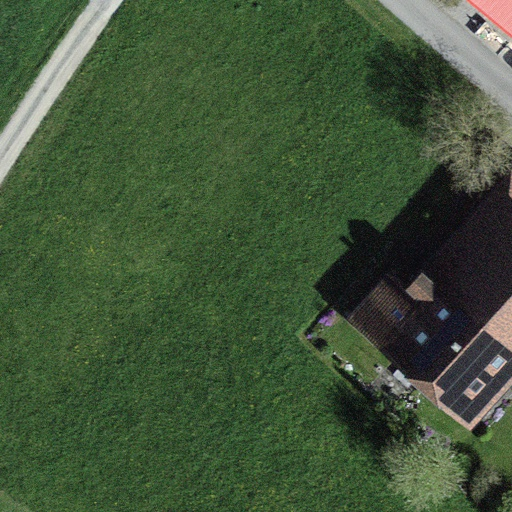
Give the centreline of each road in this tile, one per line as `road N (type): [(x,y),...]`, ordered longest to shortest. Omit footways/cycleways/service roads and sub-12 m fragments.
road 1 (track): [(107,0),(0,160)]
road 2 (track): [(414,0),(511,84)]
